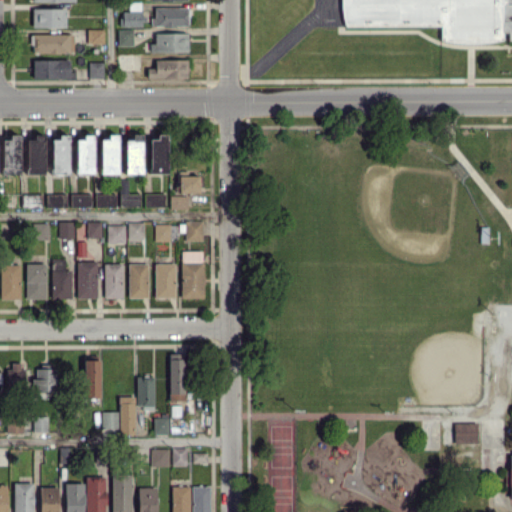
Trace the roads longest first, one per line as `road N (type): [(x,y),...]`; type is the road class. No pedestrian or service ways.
road 1 (residential): [(229,0),(232,511)]
road 2 (residential): [(511,98),(0,100)]
road 3 (residential): [(231,325),(0,327)]
